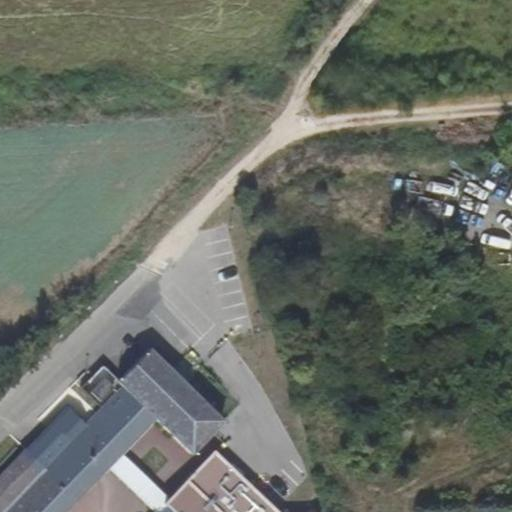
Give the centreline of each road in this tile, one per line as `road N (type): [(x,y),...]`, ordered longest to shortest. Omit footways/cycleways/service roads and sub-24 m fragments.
road 1 (track): [(370,0),(152,266)]
road 2 (track): [(268,128),(511,112)]
road 3 (unclassified): [(0,418),(152,266)]
